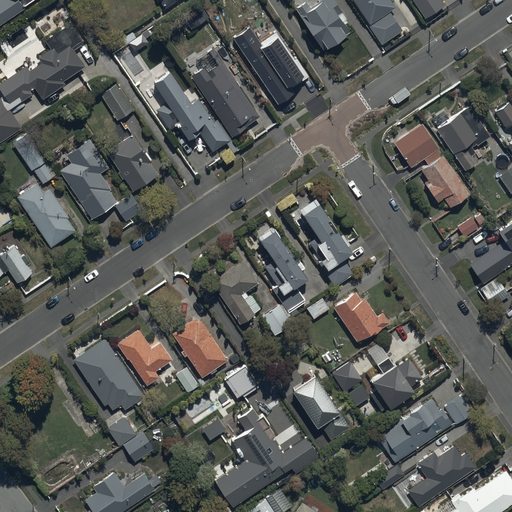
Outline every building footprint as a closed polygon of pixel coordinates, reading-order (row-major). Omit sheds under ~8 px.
[(0,0),(0,24),(24,9),(23,7),(33,0),(0,0)] [(157,0),(165,10),(179,0),(157,0)] [(298,17),(323,55),(354,34),(331,0),(322,0),(310,9),(307,3),(294,11),(298,17)] [(351,0),(368,24),(367,24),(383,47),(403,34),(390,14),(397,9),(390,0),(351,0)] [(411,0),(426,21),(447,8),(441,0),(411,0)] [(192,29),(209,18),(201,6),(184,17),(192,29)] [(64,81),(85,67),(73,50),(83,43),(70,24),(45,41),(50,49),(38,57),(41,63),(30,70),(26,65),(0,82),(0,89),(10,104),(18,98),(21,102),(32,95),(30,91),(34,87),(43,99),(66,84),(64,81)] [(308,78),(277,32),(260,43),(250,28),(235,38),(279,105),(295,94),(292,89),(308,78)] [(128,44),(135,54),(150,44),(143,34),(128,44)] [(192,76),(234,138),(261,120),(220,58),(214,49),(196,60),(202,70),(192,76)] [(170,131),(179,125),(191,143),(200,137),(213,155),(229,144),(199,98),(190,103),(168,70),(150,82),(165,104),(156,110),(170,131)] [(99,94),(119,123),(134,112),(115,83),(99,94)] [(0,98),(0,145),(23,130),(1,98),(0,98)] [(511,107),(506,99),(493,108),(507,128),(511,124),(511,107)] [(470,153),(490,140),(468,106),(434,129),(456,162),(464,174),(478,165),(470,153)] [(427,166),(421,171),(429,182),(424,185),(437,205),(442,202),(449,212),(471,198),(443,156),(442,157),(438,151),(439,151),(421,124),(394,142),(411,169),(424,161),(427,166)] [(15,144),(43,185),(57,175),(29,134),(15,144)] [(105,152),(134,194),(160,177),(132,134),(105,152)] [(66,155),(72,164),(60,172),(93,221),(119,204),(101,175),(111,168),(91,138),(66,155)] [(511,165),(498,175),(511,195),(511,194),(511,165)] [(24,209),(52,250),(78,232),(51,192),(45,196),(37,184),(17,198),(24,209)] [(340,230),(338,231),(313,193),(297,204),(315,231),(307,237),(318,254),(315,256),(332,282),(352,268),(342,253),(350,248),(345,241),(347,240),(340,230)] [(116,208),(126,223),(142,212),(132,197),(116,208)] [(457,228),(465,239),(480,230),(472,218),(457,228)] [(470,265),(483,284),(511,263),(511,224),(500,233),(505,241),(470,265)] [(298,258),(295,260),(291,254),(293,253),(285,241),(284,242),(272,225),(257,235),(272,258),(263,264),(275,283),(271,286),(287,311),(305,299),(295,285),(307,277),(300,267),(303,265),(298,258)] [(0,279),(11,273),(17,283),(33,272),(15,245),(1,255),(0,253),(0,279)] [(216,262),(204,271),(239,324),(255,314),(254,313),(260,309),(251,294),(248,296),(245,291),(258,283),(242,258),(234,264),(231,259),(219,267),(216,262)] [(493,305),(508,295),(499,280),(483,290),(493,305)] [(354,289),(331,304),(355,339),(371,328),(373,331),(388,321),(380,309),(375,313),(363,295),(360,297),(354,289)] [(311,316),(327,306),(321,295),(304,305),(311,316)] [(289,321),(276,302),(259,313),(271,332),(289,321)] [(199,316),(173,333),(202,377),(228,360),(199,316)] [(160,342),(151,348),(139,329),(118,343),(130,361),(142,379),(146,385),(158,377),(154,370),(172,359),(160,342)] [(307,344),(297,329),(278,341),(288,357),(307,344)] [(145,397),(136,384),(105,338),(74,359),(105,405),(108,403),(112,410),(122,404),(126,410),(145,397)] [(369,376),(374,384),(368,389),(379,406),(385,402),(387,404),(414,387),(410,381),(421,373),(407,353),(396,360),(394,359),(391,361),(386,353),(376,359),(381,368),(369,376)] [(349,358),(330,370),(341,387),(360,375),(349,358)] [(245,365),(224,379),(231,390),(233,388),(238,396),(258,384),(245,365)] [(187,367),(176,374),(188,393),(199,385),(187,367)] [(316,375),(293,391),(317,428),(322,425),(331,439),(350,427),(316,375)] [(359,381),(346,390),(354,402),(367,393),(359,381)] [(459,392),(441,403),(453,422),(471,410),(459,392)] [(396,456),(448,420),(437,405),(435,406),(427,395),(389,421),(392,425),(378,434),(387,447),(389,445),(396,456)] [(273,480),(277,486),(320,456),(306,436),(283,452),(273,437),(275,436),(269,426),(270,426),(262,414),(258,417),(251,407),(236,417),(245,430),(227,443),(236,457),(222,466),(221,464),(209,472),(233,507),(273,480)] [(25,440),(43,468),(82,443),(61,410),(38,425),(41,430),(25,440)] [(135,434),(124,417),(107,428),(119,445),(135,434)] [(225,429),(217,418),(202,428),(210,440),(225,429)] [(118,446),(107,430),(105,428),(86,441),(99,459),(118,446)] [(124,445),(135,462),(155,450),(143,432),(124,445)] [(407,487),(416,500),(472,464),(463,451),(459,454),(452,443),(436,453),(433,449),(417,460),(426,474),(407,487)] [(379,486),(402,471),(396,462),(374,477),(379,486)] [(360,488),(346,467),(339,471),(353,493),(360,488)] [(454,505),(443,511),(490,511),(511,497),(511,480),(503,467),(474,487),(472,484),(450,499),(454,505)] [(85,500),(91,509),(86,511),(121,511),(155,490),(145,473),(125,486),(119,477),(115,471),(93,485),(97,492),(85,500)] [(278,511),(289,504),(277,487),(245,510),(247,511),(278,511)] [(319,511),(307,504),(303,502),(296,511),(319,511)]
